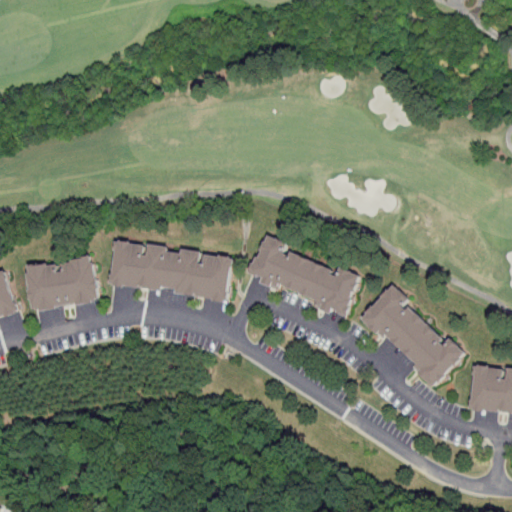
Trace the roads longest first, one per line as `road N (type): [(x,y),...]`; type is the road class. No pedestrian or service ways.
road 1 (residential): [(511,488),(433,469),(199,322),(127,317),(0,343)]
road 2 (residential): [(233,338),(256,304),(343,337),(444,417),(495,434),(497,489)]
